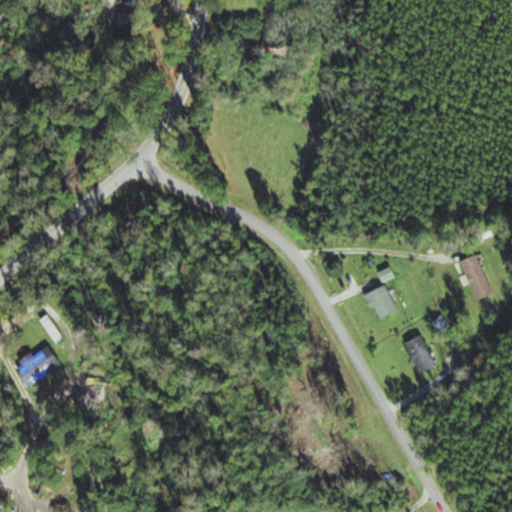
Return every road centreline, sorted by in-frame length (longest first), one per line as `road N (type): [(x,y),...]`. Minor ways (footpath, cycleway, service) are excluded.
road 1 (residential): [(142,158),(285,245),(441,511)]
road 2 (tertiary): [(0,282),(90,209),(163,133),(192,74),(208,0)]
